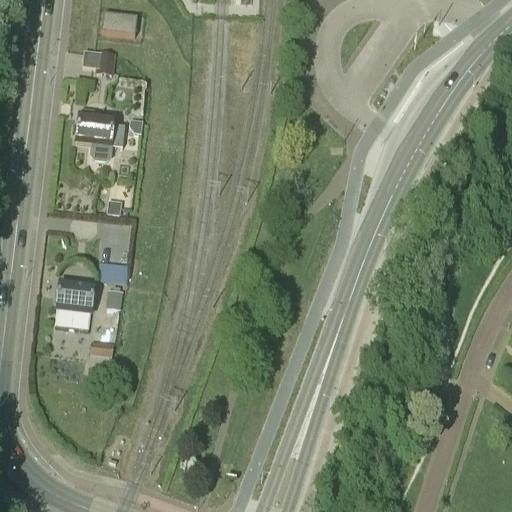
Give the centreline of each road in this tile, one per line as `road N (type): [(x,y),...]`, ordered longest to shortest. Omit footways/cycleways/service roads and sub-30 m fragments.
road 1 (secondary): [(275,511),(353,278),(411,152),(442,102),(511,23)]
road 2 (tertiary): [(0,360),(42,0)]
road 3 (residential): [(425,511),(468,377)]
road 4 (tertiary): [(96,511),(37,483),(0,428)]
